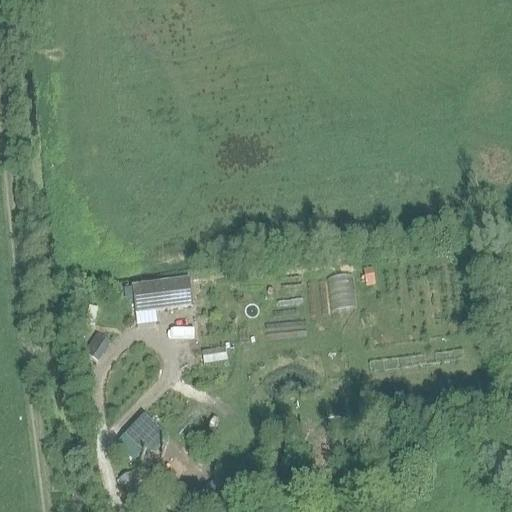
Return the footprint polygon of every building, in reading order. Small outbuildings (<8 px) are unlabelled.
[(363,268),(365,288),(374,288),(373,267),(363,268)] [(355,276),(329,277),(332,310),(358,308),(355,276)] [(191,307),(190,296),(188,283),(132,291),(135,315),(191,307)] [(103,355),(90,346),(83,355),(96,365),(103,355)] [(123,439),(115,446),(133,464),(141,456),(123,439)] [(130,475),(119,481),(132,506),(143,500),(130,475)] [(217,480),(200,497),(213,510),(229,493),(217,480)]
